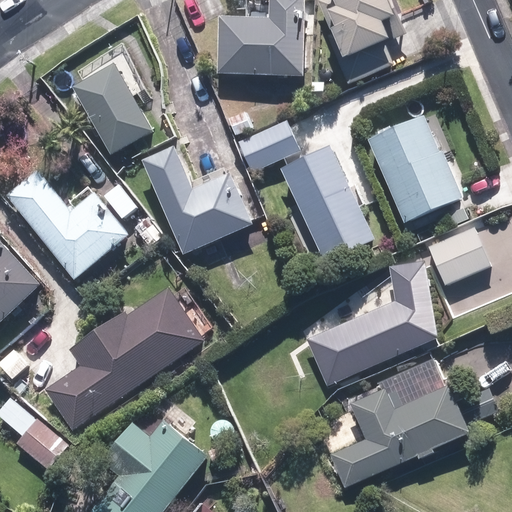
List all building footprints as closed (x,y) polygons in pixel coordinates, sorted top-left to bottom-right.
[(304,83),(307,2),(253,0),(243,0),(243,9),(238,9),(238,22),(216,21),(213,79),(304,83)] [(392,24),(382,0),(328,0),(334,14),(318,20),(348,92),(391,74),(381,51),(386,48),(378,30),(392,24)] [(84,84),(72,90),(110,161),(155,137),(133,96),(141,92),(122,57),(81,79),(84,84)] [(248,111),(224,124),(234,142),(258,130),(248,111)] [(424,117),(369,142),(408,230),(463,205),(424,117)] [(286,122),(237,144),(251,177),(301,155),(286,122)] [(328,146),(278,171),(326,268),(376,243),(328,146)] [(231,202),(222,182),(194,195),(174,149),(140,164),(182,259),(251,229),(238,199),(231,202)] [(66,207),(39,174),(5,202),(73,285),(131,238),(90,188),(66,207)] [(472,229),(427,250),(444,289),(490,269),(472,229)] [(0,327),(41,292),(0,245),(0,327)] [(305,342),(325,387),(435,343),(424,269),(387,274),(392,307),(367,315),(367,292),(348,293),(348,323),(305,342)] [(168,291),(123,322),(119,317),(69,352),(80,369),(44,393),(73,435),(205,345),(168,291)] [(331,456),(344,488),(470,435),(467,429),(500,415),(490,390),(455,405),(449,390),(396,412),(386,388),(349,403),(365,442),(331,456)] [(12,398),(0,412),(0,419),(23,438),(16,446),(49,474),(71,447),(12,398)] [(166,511),(207,459),(160,423),(148,440),(130,427),(100,467),(117,480),(92,511),(166,511)]
